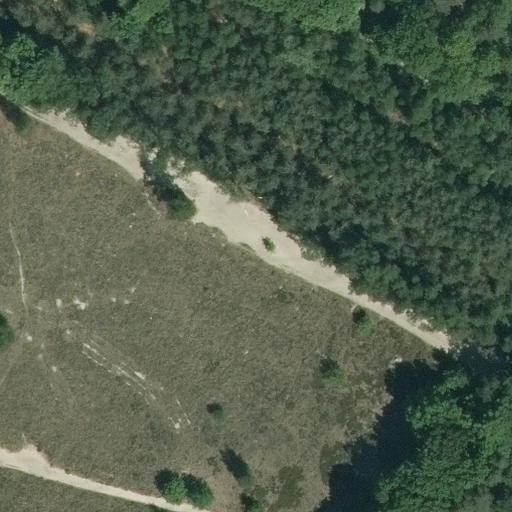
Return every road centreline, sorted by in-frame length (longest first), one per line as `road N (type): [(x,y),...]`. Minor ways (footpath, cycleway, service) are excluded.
road 1 (track): [(511,120),(347,22),(257,0)]
road 2 (track): [(373,511),(488,369)]
